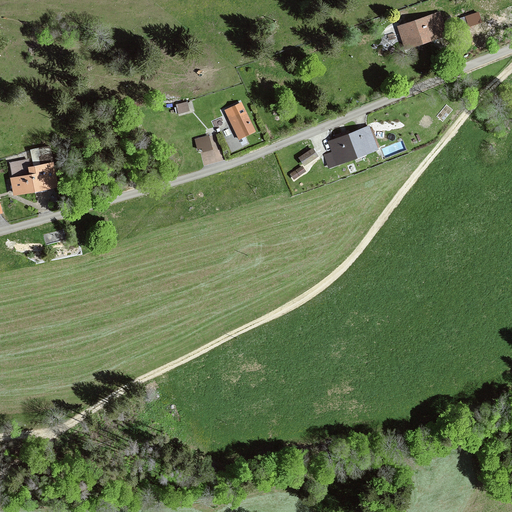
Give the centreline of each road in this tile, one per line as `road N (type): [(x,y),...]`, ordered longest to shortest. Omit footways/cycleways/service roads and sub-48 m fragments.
road 1 (track): [(511,64),(322,285),(154,370),(86,422)]
road 2 (unclassified): [(0,232),(279,147),(511,49)]
